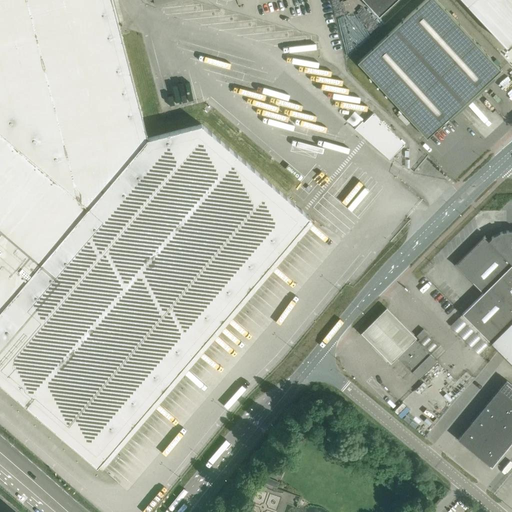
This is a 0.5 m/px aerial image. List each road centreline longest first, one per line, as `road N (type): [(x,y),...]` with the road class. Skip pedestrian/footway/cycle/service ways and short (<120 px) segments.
road 1 (unknown): [(136,16),(278,140),(327,153),(370,150)]
road 2 (unclassified): [(507,158),(313,359)]
road 3 (unclassified): [(496,511),(313,359)]
road 4 (unclassified): [(313,359),(183,511)]
